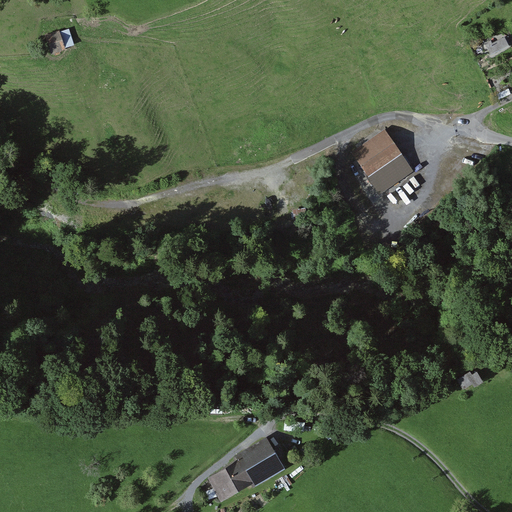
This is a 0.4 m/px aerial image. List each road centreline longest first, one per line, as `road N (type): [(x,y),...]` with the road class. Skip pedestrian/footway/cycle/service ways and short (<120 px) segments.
road 1 (track): [(479,132),(399,114),(294,160),(123,205),(88,201),(0,168)]
road 2 (track): [(347,133),(339,173),(365,222),(376,226),(394,220),(426,178),(441,126)]
